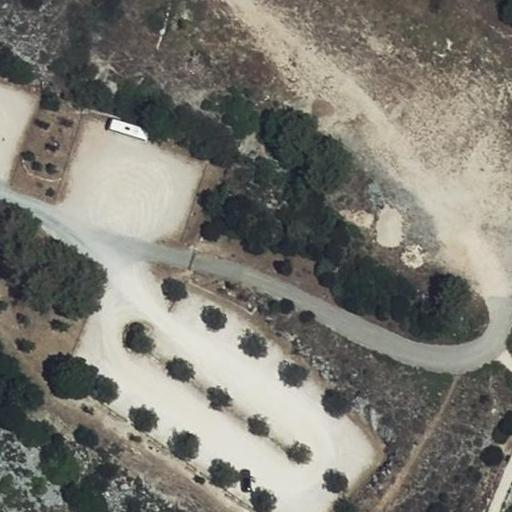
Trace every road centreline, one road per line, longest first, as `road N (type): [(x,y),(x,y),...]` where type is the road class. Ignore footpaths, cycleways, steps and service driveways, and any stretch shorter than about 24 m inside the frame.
road 1 (track): [(497,306),(481,258),(314,62),(234,0)]
road 2 (unclassified): [(0,201),(121,243)]
